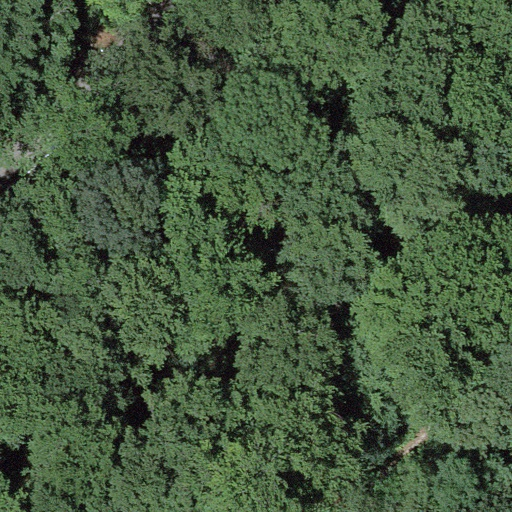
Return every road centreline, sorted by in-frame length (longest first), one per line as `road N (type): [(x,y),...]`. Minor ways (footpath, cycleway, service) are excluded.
road 1 (tertiary): [(0,200),(213,0)]
road 2 (track): [(362,511),(511,386)]
